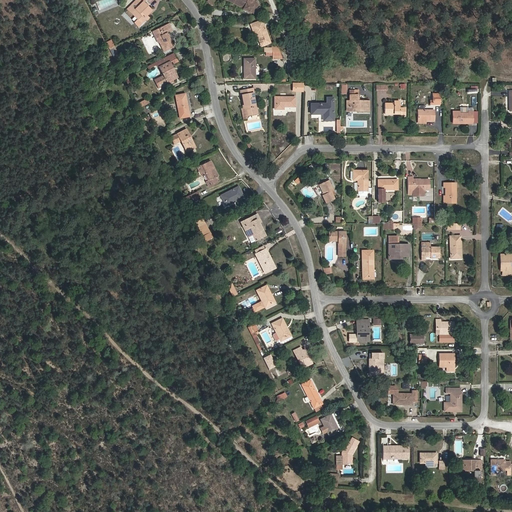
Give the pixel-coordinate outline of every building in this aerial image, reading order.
[(114,0),(101,0),(98,1),(100,9),(115,3),(114,0)] [(136,0),(134,2),(139,7),(132,13),(138,19),(135,23),(138,26),(146,19),(147,20),(149,18),(146,15),(151,11),(143,2),(145,0),(136,0)] [(254,3),(255,0),(227,0),(244,8),(243,9),(249,12),(250,11),(253,13),(258,5),(254,3)] [(139,7),(134,2),(128,9),(132,13),(139,7)] [(270,43),(262,20),(251,24),(255,36),(257,36),(261,46),(270,43)] [(173,47),(167,33),(172,30),(168,23),(154,31),(160,43),(164,52),(173,47)] [(116,51),(114,46),(109,48),(112,54),(113,57),(118,54),(116,51)] [(176,78),(171,68),(172,67),(170,63),(167,58),(175,55),(174,53),(148,66),(149,69),(155,66),(160,68),(164,76),(168,84),(169,84),(169,85),(174,82),(173,80),(176,78)] [(178,61),(175,55),(167,58),(170,63),(173,61),(174,63),(178,61)] [(255,79),(255,59),(244,59),(244,79),(255,79)] [(257,114),(252,89),(242,91),(245,106),(246,106),(247,108),(243,109),(242,109),(244,119),(246,119),(248,116),(257,114)] [(189,116),(185,94),(176,95),(180,118),(189,116)] [(295,107),(295,97),(275,97),(275,109),(284,109),(284,107),(295,107)] [(139,108),(150,103),(148,99),(145,100),(145,99),(137,104),(139,108)] [(358,111),(358,109),(349,109),(349,101),(347,101),(347,111),(358,111)] [(369,111),(369,101),(358,101),(350,101),(349,101),(349,109),(358,109),(358,111),(369,111)] [(400,109),(400,102),(394,102),(394,104),(385,104),(385,114),(389,114),(389,113),(394,113),(394,114),(400,114),(400,116),(405,116),(405,109),(400,109)] [(334,116),(333,104),(311,104),(311,114),(323,114),(323,116),(334,116)] [(473,111),(469,111),(469,107),(460,107),(460,111),(453,111),(453,122),(459,122),(459,123),(473,123),(473,111)] [(434,121),(434,110),(418,110),(418,121),(426,121),(434,121)] [(194,144),(186,129),(171,137),(174,144),(181,140),(185,148),(194,144)] [(217,176),(214,169),(215,169),(211,161),(198,168),(201,175),(205,173),(209,180),(206,182),(209,187),(218,183),(215,177),(217,176)] [(367,191),(368,171),(353,171),(353,180),(358,180),(358,191),(358,195),(359,196),(366,196),(367,195),(367,191)] [(429,190),(429,180),(413,180),(413,177),(408,177),(408,195),(417,194),(417,191),(424,190),(429,190)] [(335,199),(332,191),(334,190),(329,180),(319,185),(324,195),(322,195),(326,203),(335,199)] [(398,190),(397,180),(378,180),(378,202),(384,202),(384,190),(398,190)] [(456,197),(456,187),(456,183),(444,183),(444,187),(445,187),(445,196),(444,196),(444,203),(454,203),(454,197),(456,197)] [(243,197),(238,187),(221,196),(226,205),(234,200),(235,201),(243,197)] [(193,200),(191,194),(184,198),(186,204),(193,200)] [(261,226),(258,219),(259,219),(257,214),(241,222),(251,243),(266,236),(263,229),(262,230),(260,227),(261,226)] [(210,232),(206,223),(198,227),(203,236),(210,232)] [(206,242),(213,238),(210,232),(203,236),(206,242)] [(345,256),(345,232),(329,232),(329,241),(338,241),(338,256),(345,256)] [(409,255),(409,245),(397,245),(397,236),(389,237),(389,245),(389,259),(402,259),(402,256),(402,255),(409,255)] [(461,249),(460,236),(450,236),(451,259),(460,258),(459,249),(461,249)] [(440,258),(440,247),(430,247),(430,242),(421,242),(421,257),(430,257),(430,259),(440,258)] [(275,268),(266,249),(256,254),(259,262),(261,261),(267,272),(275,268)] [(373,269),(373,254),(362,254),(363,278),(372,278),(372,269),(373,269)] [(511,275),(511,254),(503,255),(503,266),(501,266),(501,271),(503,271),(503,275),(511,275)] [(374,279),(373,269),(372,269),(372,278),(363,278),(363,279),(374,279)] [(274,302),(270,295),(271,294),(267,285),(256,290),(262,301),(252,306),(253,308),(255,311),(265,306),(265,307),(274,302)] [(291,336),(282,318),(272,324),(281,341),(291,336)] [(369,332),(369,320),(357,320),(357,341),(367,341),(367,332),(369,332)] [(454,334),(453,324),(447,324),(447,322),(440,322),(440,320),(436,320),(436,329),(440,329),(440,334),(454,334)] [(254,332),(258,331),(254,324),(248,327),(256,345),(259,343),(254,332)] [(308,356),(304,350),(302,351),(301,347),(293,351),(302,368),(312,363),(309,356),(308,356)] [(379,375),(379,358),(383,358),(383,353),(369,353),(369,375),(379,375)] [(262,357),(268,370),(275,366),(270,354),(262,357)] [(454,367),(454,362),(452,362),(452,354),(439,354),(439,367),(447,367),(447,371),(453,371),(453,367),(454,367)] [(322,404),(310,380),(302,385),(314,408),(322,404)] [(461,411),(461,393),(460,393),(460,388),(446,388),(446,393),(450,393),(450,403),(444,403),(444,411),(461,411)] [(417,400),(417,391),(411,390),(411,394),(394,393),(394,403),(403,403),(403,405),(412,405),(412,401),(412,400),(417,400)] [(394,403),(394,393),(393,393),(393,404),(403,405),(403,403),(394,403)] [(304,421),(308,428),(319,423),(315,415),(304,421)] [(339,431),(331,415),(321,419),(329,436),(339,431)] [(352,455),(357,447),(356,446),(357,441),(353,439),(349,442),(347,441),(341,452),(342,456),(337,456),(337,469),(342,469),(342,464),(351,464),(350,455),(351,454),(352,455)] [(409,458),(409,447),(384,447),(384,458),(409,458)] [(436,463),(437,453),(420,453),(420,463),(425,463),(425,466),(435,466),(435,463),(436,463)] [(481,473),(481,460),(461,460),(461,471),(461,475),(468,475),(468,471),(478,471),(478,473),(481,473)] [(510,470),(510,461),(505,461),(505,460),(491,460),(491,470),(510,470)]
